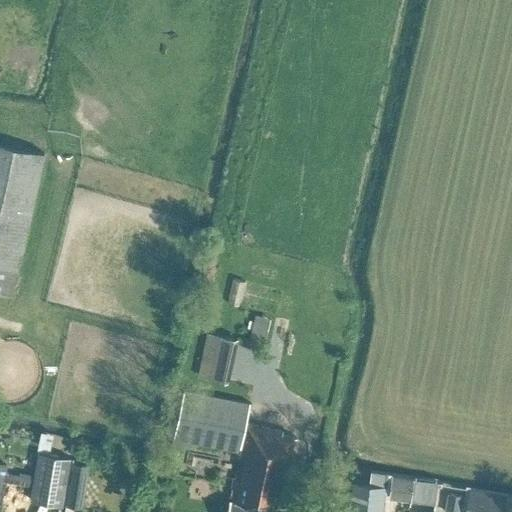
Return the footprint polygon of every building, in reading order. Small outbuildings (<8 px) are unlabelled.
[(43,151),(0,140),(0,289),(11,292),(43,151)] [(129,359),(138,321),(80,308),(69,358),(96,364),(99,352),(129,359)] [(263,347),(269,316),(255,313),(249,344),(263,347)] [(197,373),(223,378),(233,334),(207,329),(197,373)] [(280,510),(296,436),(281,433),(282,429),(244,421),(249,401),(183,388),(172,436),(238,449),(225,511),(269,511),(271,508),(280,510)] [(37,452),(29,498),(62,504),(69,458),(37,452)] [(81,506),(88,463),(72,460),(65,504),(81,506)] [(349,511),(356,511),(364,511),(370,468),(354,466),(349,511)] [(370,468),(364,511),(380,511),(386,471),(370,468)] [(436,479),(391,472),(388,493),(433,500),(436,479)] [(446,491),(442,511),(446,511),(457,511),(461,494),(446,491)] [(502,511),(505,498),(468,491),(464,511),(502,511)]
